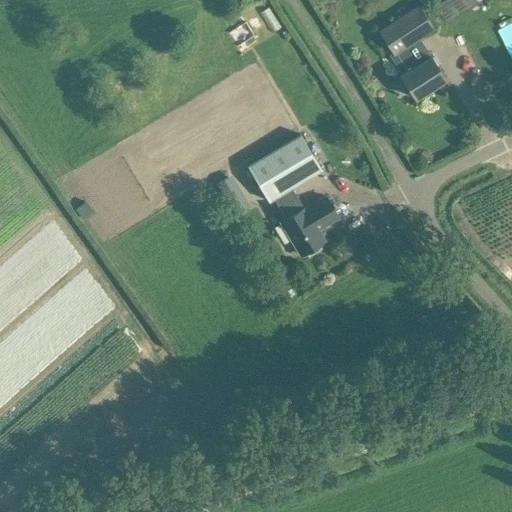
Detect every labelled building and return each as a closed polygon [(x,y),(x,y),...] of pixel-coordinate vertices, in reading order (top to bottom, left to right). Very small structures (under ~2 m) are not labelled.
[(480,0),(462,0),(455,5),(462,17),(484,5),(480,0)] [(280,29),(266,6),(254,14),(268,36),(280,29)] [(415,98),(445,79),(430,55),(421,61),(409,43),(433,28),(419,6),(379,32),(393,54),(395,52),(407,70),(400,75),(415,98)] [(300,134),(247,166),(268,201),(273,198),(286,218),(281,221),(301,254),(306,251),(308,254),(320,247),(318,244),(323,240),(316,229),(337,216),(325,196),(305,209),(304,207),(302,208),(290,188),(321,169),(300,134)] [(440,384),(424,390),(428,401),(444,395),(440,384)]
